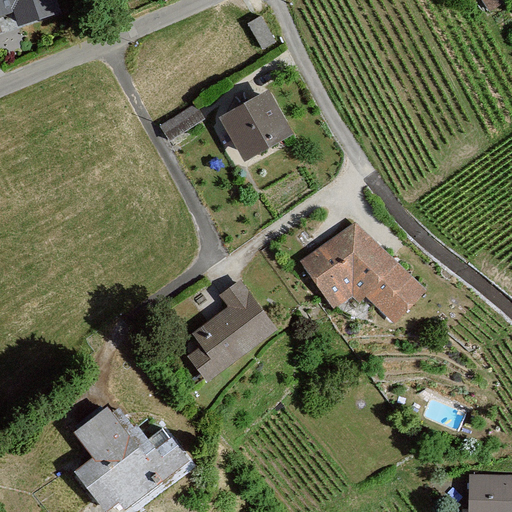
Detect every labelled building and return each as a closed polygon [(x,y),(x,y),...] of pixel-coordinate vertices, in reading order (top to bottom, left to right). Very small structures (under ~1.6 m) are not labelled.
[(0,0),(0,34),(60,12),(55,0),(0,0)] [(511,0),(482,0),(491,16),(511,1),(511,0)] [(265,14),(252,21),(266,46),(279,39),(265,14)] [(274,97),(224,124),(248,168),(298,141),(274,97)] [(164,125),(174,139),(206,116),(195,102),(164,125)] [(356,225),(295,274),(331,316),(359,297),(390,325),(424,292),(356,225)] [(274,331),(241,284),(222,299),(228,311),(197,336),(202,349),(192,356),(207,385),(274,331)] [(119,401),(79,434),(94,459),(71,476),(95,511),(143,511),(193,474),(172,439),(158,452),(119,401)] [(511,511),(511,478),(468,478),(467,511),(511,511)]
